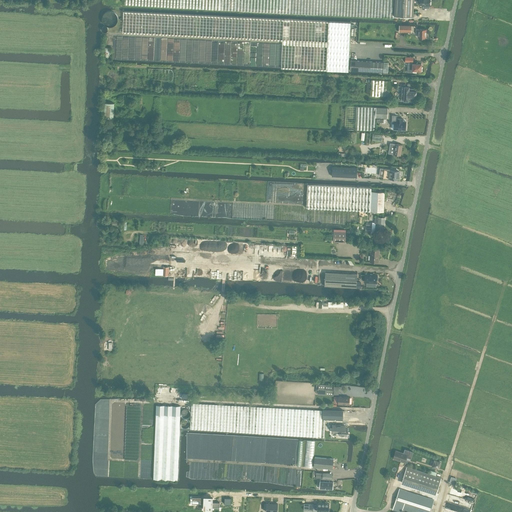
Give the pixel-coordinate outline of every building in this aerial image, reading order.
[(124,0),(124,5),(161,7),(394,18),(394,16),(413,17),(413,0),(124,0)] [(237,37),(238,16),(124,11),(123,32),(237,37)] [(283,43),(350,46),(351,22),(238,16),(237,37),(283,40),(283,43)] [(426,38),(426,29),(419,29),(416,29),(416,33),(418,33),(418,37),(426,38)] [(349,71),(350,46),(283,43),(281,67),(349,71)] [(408,63),(407,72),(412,72),(412,70),(419,70),(419,71),(422,71),(422,66),(421,66),(421,63),(413,63),(413,62),(413,57),(406,57),(405,62),(410,62),(410,63),(408,63)] [(388,62),(384,62),(350,61),(350,71),(388,72),(388,62)] [(371,80),(371,96),(383,96),(390,97),(391,81),(371,80)] [(415,97),(416,97),(416,91),(415,91),(415,88),(409,88),(409,86),(402,86),(401,100),(408,101),(408,99),(415,100),(415,97)] [(103,102),(102,117),(113,118),(114,103),(103,102)] [(388,108),(376,107),(357,106),(356,129),(375,130),(375,117),(387,118),(388,108)] [(392,115),(392,121),(394,121),(394,129),(398,129),(398,130),(402,130),(402,129),(405,130),(406,121),(402,121),(402,119),(403,119),(403,118),(397,118),(397,115),(392,115)] [(403,145),(395,144),(390,143),(388,153),(401,155),(403,145)] [(333,167),(332,176),(357,178),(357,168),(333,167)] [(390,169),(384,168),(383,179),(389,179),(389,178),(398,179),(399,171),(390,170),(390,169)] [(383,212),(385,192),(371,191),(371,188),(307,185),(306,208),(383,212)] [(376,217),(375,222),(371,222),(371,223),(366,223),(365,231),(375,232),(375,231),(377,231),(378,227),(383,228),(385,218),(376,217)] [(333,242),(345,242),(346,232),(334,231),(333,242)] [(370,262),(378,262),(379,250),(371,249),(370,262)] [(319,272),(296,270),(295,284),(318,286),(319,272)] [(325,272),(325,285),(361,287),(361,282),(357,282),(357,274),(325,272)] [(365,282),(367,282),(367,286),(370,286),(376,286),(376,283),(377,283),(377,279),(378,279),(378,276),(377,276),(377,275),(369,274),(365,274),(365,275),(361,274),(361,279),(365,280),(365,282)] [(318,393),(318,395),(333,396),(333,394),(338,394),(339,390),(341,390),(342,386),(334,385),(318,384),(318,393)] [(191,403),(190,429),(236,432),(254,433),(324,437),(325,419),(333,419),(342,420),(343,410),(323,409),(323,410),(191,403)] [(178,476),(180,406),(156,405),(153,479),(177,480),(178,476)] [(333,427),(333,432),(336,432),(336,435),(342,435),(342,437),(346,437),(346,435),(347,435),(347,432),(347,428),(344,428),(344,425),(339,425),(333,425),(333,427)] [(396,450),(393,458),(405,462),(406,460),(410,461),(411,456),(413,452),(405,449),(404,453),(396,450)] [(332,469),(333,459),(314,458),(313,467),(332,469)] [(436,493),(441,478),(407,466),(402,482),(436,493)] [(333,481),(331,481),(331,480),(323,480),(320,479),(320,488),(331,489),(331,488),(332,488),(333,481)] [(413,511),(429,511),(434,500),(399,489),(393,510),(400,511),(401,511),(403,509),(413,511)] [(192,497),(192,500),(200,500),(200,503),(204,504),(203,509),(213,510),(213,507),(220,507),(220,502),(213,502),(213,497),(204,497),(192,497)] [(266,503),(266,511),(276,511),(277,511),(278,504),(266,503)] [(309,503),(309,510),(313,510),(313,509),(317,509),(317,511),(329,511),(329,504),(317,503),(317,505),(313,505),(313,504),(309,503)]
